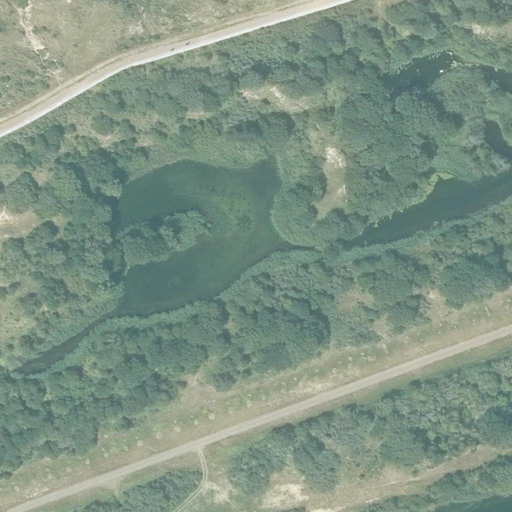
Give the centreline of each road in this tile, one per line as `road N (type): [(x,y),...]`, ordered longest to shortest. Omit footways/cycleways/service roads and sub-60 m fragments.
road 1 (track): [(12,511),(511,328)]
road 2 (unknown): [(0,120),(132,55),(303,0)]
road 3 (track): [(287,511),(511,445)]
